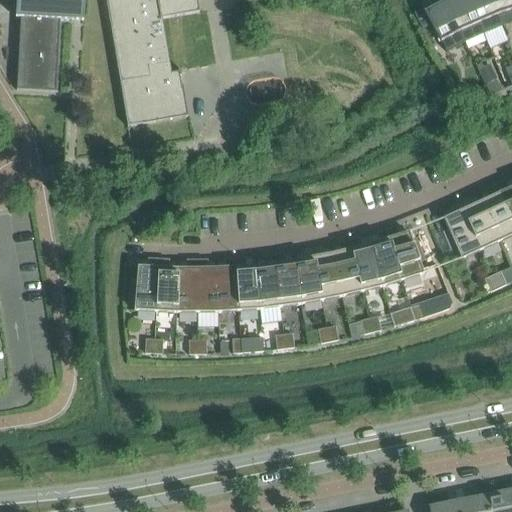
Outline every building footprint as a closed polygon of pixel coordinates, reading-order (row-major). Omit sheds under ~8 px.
[(20,19),(16,92),(56,94),(60,21),(72,22),(72,9),(82,9),(82,10),(83,10),(83,7),(82,0),(106,0),(127,128),(137,126),(143,125),(187,118),(183,86),(181,75),(180,70),(178,70),(178,73),(171,74),(162,20),(199,13),(196,0),(18,0),(18,7),(24,7),(23,15),(20,15),(20,19)] [(464,44),(442,0),(440,0),(432,5),(429,0),(428,0),(419,5),(422,10),(414,15),(422,30),(430,25),(440,43),(446,53),(464,44)] [(442,0),(464,44),(483,35),(467,0),(442,0)] [(501,27),(490,0),(467,0),(483,35),(501,27)] [(511,0),(490,0),(501,27),(511,23),(511,0)] [(500,90),(496,81),(488,65),(478,70),(485,86),(490,95),(500,90)] [(479,101),(490,95),(485,86),(474,92),(479,101)] [(511,188),(508,190),(504,183),(495,187),(511,224),(511,188)] [(499,243),(511,237),(511,224),(495,187),(485,192),(489,199),(479,203),(499,243)] [(479,203),(471,207),(468,200),(458,204),(480,252),(499,243),(479,203)] [(460,261),(480,252),(458,204),(449,208),(452,216),(443,220),(448,233),(445,235),(453,254),(456,252),(460,261)] [(408,234),(398,237),(396,229),(386,232),(402,282),(423,276),(419,266),(423,265),(416,245),(412,247),(408,234)] [(382,289),(402,282),(386,232),(376,235),(378,243),(370,246),(382,289)] [(370,246),(361,248),(359,240),(349,242),(362,293),(382,289),(370,246)] [(341,298),(362,293),(349,242),(339,245),(341,253),(332,255),(341,298)] [(332,255),(323,257),(322,249),(312,251),(321,302),(341,298),(332,255)] [(300,306),(321,302),(312,251),(301,252),(303,261),(294,262),(300,306)] [(294,262),(284,264),(283,255),(273,257),(280,309),(300,306),(294,262)] [(259,312),(280,309),(273,257),(263,258),(264,266),(255,267),(259,312)] [(154,313),(158,261),(148,260),(147,269),(137,268),(136,282),(132,282),(130,302),(134,303),(133,312),(154,313)] [(217,314),(238,313),(235,260),(224,261),(225,269),(216,270),(217,314)] [(255,267),(246,268),(245,260),(235,260),(238,313),(259,312),(255,267)] [(168,270),(168,261),(158,261),(154,313),(176,315),(177,270),(168,270)] [(176,315),(197,314),(196,262),(186,262),(186,270),(177,270),(176,315)] [(216,270),(207,270),(207,262),(196,262),(197,314),(217,314),(216,270)] [(500,274),(492,277),(498,290),(506,286),(511,283),(511,272),(510,269),(500,274)] [(490,294),(498,290),(492,277),(484,281),(490,294)] [(414,322),(422,320),(418,306),(410,309),(414,322)] [(402,311),(390,315),(393,328),(406,325),(414,322),(410,309),(402,311)] [(377,319),(369,321),(372,334),(380,332),(377,319)] [(364,336),(372,334),(369,321),(360,323),(364,336)] [(335,328),(326,330),(329,344),(337,342),(335,328)] [(320,345),(329,344),(326,330),(318,331),(320,345)] [(292,336),(283,337),(285,350),(293,349),(292,336)] [(276,352),(285,350),(283,337),(275,338),(276,352)] [(249,340),(240,341),(241,355),(250,354),(249,340)] [(145,355),(153,355),(154,341),(145,341),(145,355)] [(154,341),(153,355),(162,356),(162,342),(154,341)] [(232,355),(241,355),(240,341),(231,341),(232,355)] [(188,357),(197,356),(197,342),(188,343),(188,357)] [(205,342),(197,342),(197,356),(206,356),(205,342)] [(488,511),(511,511),(511,491),(498,494),(498,496),(486,498),(488,511)] [(460,511),(488,511),(486,498),(471,501),(470,500),(459,502),(460,511)] [(460,511),(459,502),(443,506),(443,507),(430,509),(430,508),(429,509),(429,511),(460,511)]
